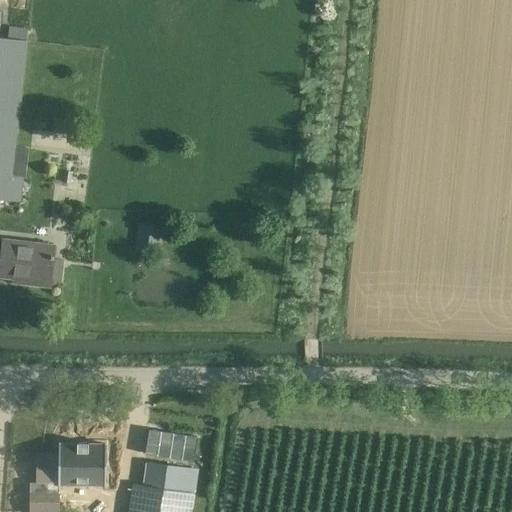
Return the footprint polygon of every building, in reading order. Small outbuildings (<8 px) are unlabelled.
[(0,21),(1,13),(0,13),(0,199),(20,202),(23,175),(15,174),(30,42),(25,42),(27,29),(9,26),(7,39),(0,38),(0,21)] [(64,171),(62,182),(70,183),(72,172),(64,171)] [(159,228),(139,225),(136,250),(156,253),(159,228)] [(1,256),(0,262),(0,274),(22,277),(22,279),(31,280),(30,286),(49,288),(49,282),(50,282),(50,280),(60,281),(63,260),(53,259),(54,246),(3,240),(1,256)] [(105,483),(106,441),(58,440),(58,455),(37,454),(37,483),(30,483),(30,511),(59,511),(59,482),(105,483)] [(192,511),(199,468),(151,461),(148,483),(138,482),(133,511),(192,511)]
